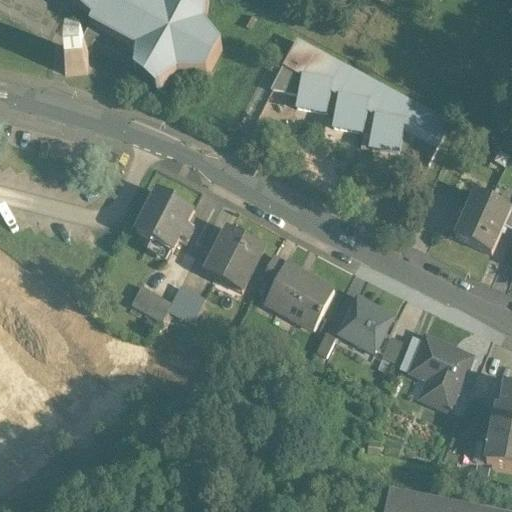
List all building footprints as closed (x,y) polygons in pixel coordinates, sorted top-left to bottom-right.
[(168,0),(163,4),(156,0),(74,0),(72,4),(93,21),(75,53),(88,55),(95,42),(130,62),(136,65),(134,73),(157,91),(177,75),(205,77),(221,48),(204,26),(208,0),(168,0)] [(450,125),(298,44),(273,92),(300,97),(298,110),(336,117),(334,129),(373,136),(371,149),(409,155),(429,166),(450,125)] [(75,53),(67,51),(65,75),(88,73),(90,56),(88,55),(75,53)] [(194,211),(158,193),(137,234),(172,252),(180,238),(187,242),(194,230),(186,226),(194,211)] [(511,213),(474,196),(454,240),(491,257),(504,229),(511,213)] [(263,247),(228,229),(207,267),(243,286),(263,247)] [(272,256),(261,278),(273,284),(283,265),(285,262),(272,256)] [(0,402),(19,417),(4,437),(22,451),(36,432),(50,442),(62,425),(79,438),(134,364),(0,263),(0,402)] [(283,265),(273,284),(263,302),(312,328),(332,289),(316,281),(315,282),(283,265)] [(171,302),(141,286),(130,306),(161,322),(168,309),(171,302)] [(203,299),(179,287),(171,302),(168,309),(191,322),(203,299)] [(391,316),(356,297),(339,330),(375,348),(384,331),(391,316)] [(325,331),(316,349),(325,354),(334,336),(325,331)] [(408,343),(384,331),(375,348),(370,356),(398,370),(407,347),(408,343)] [(471,358),(423,338),(418,351),(408,373),(431,382),(423,401),(449,411),(456,395),(466,371),(471,358)] [(418,351),(407,347),(398,370),(407,375),(408,373),(418,351)] [(466,371),(456,395),(467,399),(477,376),(466,371)] [(505,387),(477,376),(467,399),(496,411),(496,409),(500,410),(505,387)] [(511,388),(505,387),(500,410),(496,409),(496,411),(485,466),(511,470),(511,388)] [(441,511),(389,502),(387,511),(441,511)]
